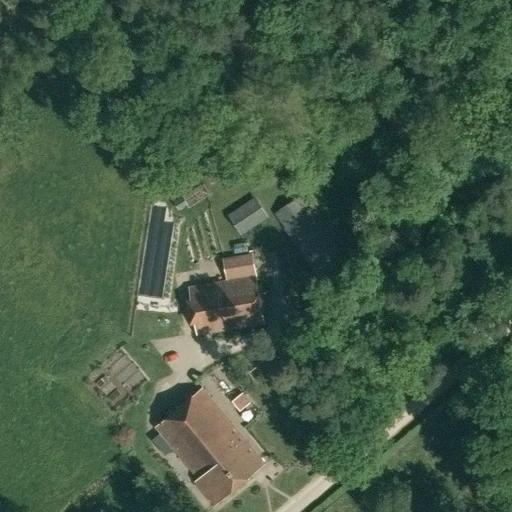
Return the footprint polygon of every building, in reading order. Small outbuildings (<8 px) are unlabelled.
[(317,277),(345,259),(302,194),(273,214),(303,256),(317,277)] [(253,253),(224,259),(227,282),(257,277),(253,253)] [(227,282),(190,288),(198,334),(265,323),(257,277),(227,282)] [(335,302),(331,306),(336,311),(340,307),(335,302)] [(202,388),(177,408),(156,425),(199,477),(196,480),(216,504),(240,484),(264,464),(202,388)] [(252,402),(245,394),(244,392),(232,401),(241,411),(252,402)]
